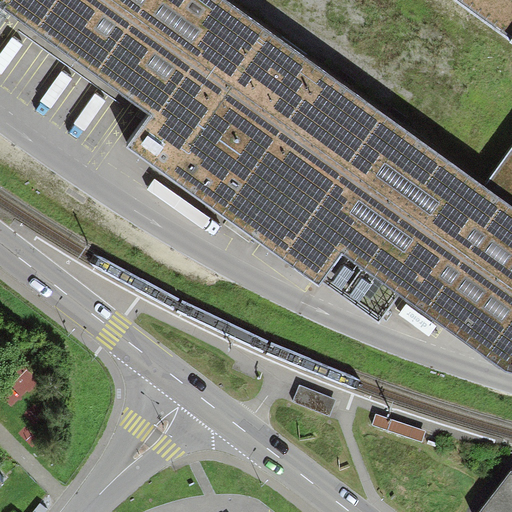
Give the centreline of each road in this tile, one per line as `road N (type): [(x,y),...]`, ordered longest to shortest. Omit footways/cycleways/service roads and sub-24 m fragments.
road 1 (primary): [(0,242),(190,388)]
road 2 (primary): [(190,388),(350,511)]
road 3 (residential): [(190,388),(79,511)]
